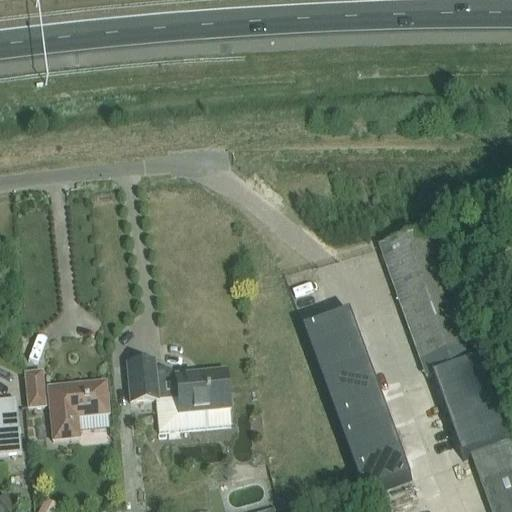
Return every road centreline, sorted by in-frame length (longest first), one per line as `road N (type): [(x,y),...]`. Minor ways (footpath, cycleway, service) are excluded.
road 1 (motorway): [(0,45),(163,27),(511,12)]
road 2 (residential): [(0,189),(203,162)]
